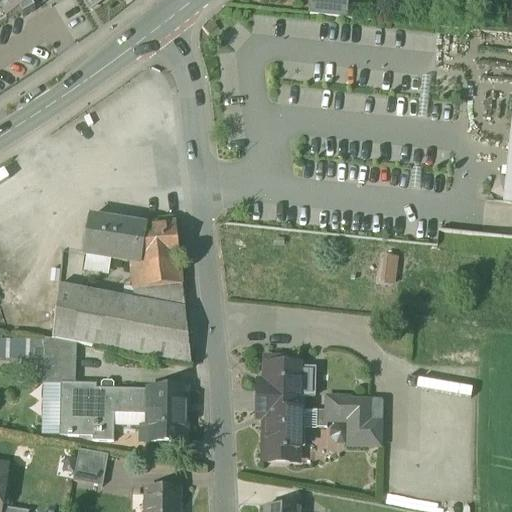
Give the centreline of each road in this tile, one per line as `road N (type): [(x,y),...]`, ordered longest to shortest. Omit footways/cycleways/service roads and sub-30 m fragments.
road 1 (residential): [(159,27),(175,45),(188,109),(222,511)]
road 2 (secondary): [(159,27),(0,137)]
